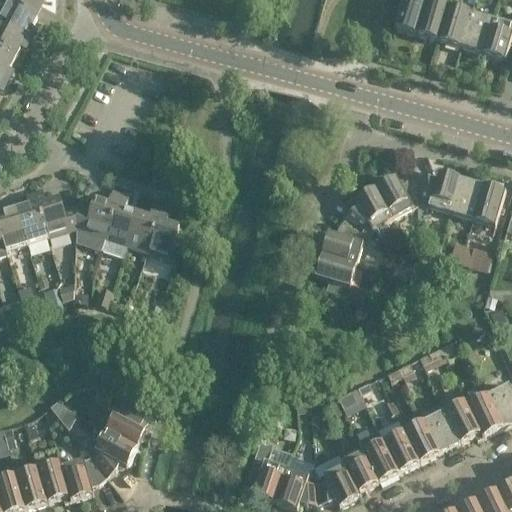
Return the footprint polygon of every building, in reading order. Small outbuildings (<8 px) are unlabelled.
[(0,11),(0,26),(32,43),(37,34),(32,31),(38,19),(36,18),(45,0),(10,0),(3,14),(0,11)] [(427,4),(413,0),(403,0),(395,32),(417,39),(427,4)] [(440,45),(450,11),(427,4),(417,39),(440,45)] [(461,52),(472,17),(450,11),(440,45),(461,52)] [(483,58),(493,23),(472,17),(461,52),(483,58)] [(483,58),(505,65),(511,41),(511,28),(493,23),(483,58)] [(0,53),(15,61),(21,51),(26,54),(32,43),(0,26),(0,53)] [(0,81),(9,86),(14,76),(9,73),(15,61),(0,53),(0,81)] [(0,94),(4,96),(9,86),(0,81),(0,94)] [(436,184),(429,182),(418,183),(420,209),(421,209),(451,218),(462,183),(439,176),(436,184)] [(400,188),(397,181),(376,192),(393,224),(420,209),(418,183),(407,184),(400,188)] [(484,189),(462,183),(451,218),(473,224),(484,189)] [(496,231),(506,196),(484,189),(473,224),(496,231)] [(359,211),(352,214),(345,223),(366,239),(393,224),(376,192),(355,204),(359,211)] [(77,209),(63,213),(59,202),(46,206),(42,193),(34,196),(48,242),(77,234),(77,209)] [(77,234),(77,233),(105,243),(106,243),(121,197),(112,194),(108,207),(95,203),(92,214),(77,209),(77,234)] [(34,196),(25,198),(29,211),(17,215),(27,249),(48,242),(34,196)] [(126,250),(137,216),(125,213),(129,200),(121,197),(106,243),(105,243),(101,254),(123,261),(127,250),(126,250)] [(17,215),(4,219),(0,206),(0,235),(6,255),(27,249),(17,215)] [(163,211),(154,208),(150,221),(137,216),(126,250),(127,250),(147,257),(163,211)] [(147,257),(169,264),(180,230),(167,226),(171,214),(163,211),(147,257)] [(336,239),(329,237),(322,259),(357,270),(366,239),(345,223),(338,232),(336,239)] [(455,246),(450,263),(461,267),(466,249),(455,246)] [(466,249),(461,267),(468,269),(473,251),(466,249)] [(336,298),(363,306),(366,294),(351,289),(357,270),(322,259),(315,282),(339,289),(336,298)] [(100,293),(95,309),(107,312),(112,297),(100,293)] [(76,297),(76,310),(88,310),(88,297),(76,297)] [(489,299),(485,309),(493,312),(496,301),(489,299)] [(472,336),(462,341),(465,347),(475,342),(472,336)] [(453,355),(449,347),(438,353),(442,361),(453,355)] [(427,358),(431,366),(442,361),(438,353),(427,358)] [(414,375),(410,367),(399,372),(402,380),(414,375)] [(388,378),(391,386),(402,380),(399,372),(388,378)] [(371,395),(368,387),(358,393),(361,400),(371,395)] [(504,432),(511,427),(511,394),(509,389),(488,399),(504,432)] [(100,392),(95,401),(106,408),(112,398),(100,392)] [(352,396),(338,402),(343,412),(357,405),(352,396)] [(304,398),(295,398),(296,411),(305,411),(304,398)] [(488,399),(468,409),(467,410),(483,442),(504,432),(488,399)] [(335,404),(330,406),(336,419),(345,415),(343,412),(338,402),(335,404)] [(319,404),(310,404),(310,419),(319,418),(319,404)] [(468,409),(466,405),(445,415),(460,448),(475,440),(477,445),(483,442),(467,410),(468,409)] [(58,406),(51,411),(62,424),(69,412),(58,406)] [(138,451),(149,431),(117,414),(106,434),(138,451)] [(441,458),(460,448),(445,415),(424,425),(441,458)] [(419,468),(441,458),(424,425),(403,435),(419,468)] [(34,428),(26,430),(30,443),(38,440),(34,428)] [(11,431),(4,434),(9,452),(16,449),(11,431)] [(106,434),(100,446),(96,444),(93,443),(89,443),(85,444),(79,448),(91,462),(108,482),(116,475),(120,468),(127,472),(138,451),(106,434)] [(399,478),(419,468),(403,435),(383,445),(399,478)] [(358,445),(363,455),(379,488),(399,478),(383,445),(379,436),(358,445)] [(260,448),(251,474),(261,477),(253,500),(275,508),(287,473),(290,463),(287,462),(289,457),(270,451),(260,448)] [(363,455),(342,466),(344,470),(345,469),(361,502),(367,499),(365,495),(379,488),(363,455)] [(318,509),(329,509),(336,505),(339,511),(340,511),(361,502),(345,469),(344,470),(342,466),(340,461),(316,472),(317,483),(318,509)] [(71,505),(94,499),(92,491),(99,489),(108,482),(91,462),(62,470),(61,471),(71,505)] [(275,508),(287,511),(298,511),(300,508),(307,510),(318,509),(317,483),(312,482),(312,469),(291,462),(290,463),(287,473),(275,508)] [(47,508),(63,503),(65,507),(71,505),(61,471),(62,470),(60,466),(37,473),(47,508)] [(25,511),(32,511),(47,508),(37,473),(15,479),(25,511)] [(0,504),(2,511),(25,511),(15,479),(0,483),(0,504)] [(511,487),(497,494),(506,511),(511,511),(511,481),(509,483),(511,487)] [(480,511),(506,511),(497,494),(477,504),(480,511)]
